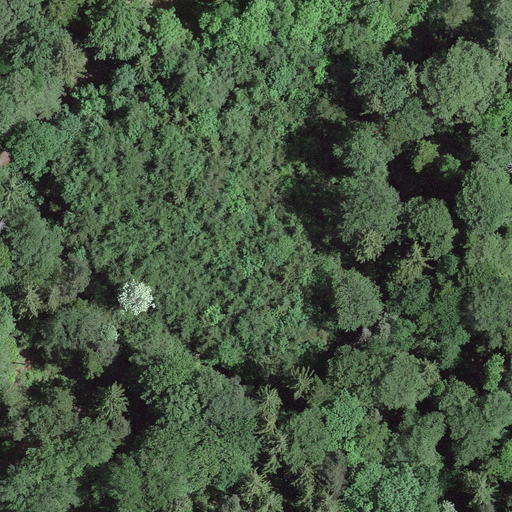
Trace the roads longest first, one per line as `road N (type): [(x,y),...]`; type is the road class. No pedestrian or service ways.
road 1 (track): [(187,0),(0,165)]
road 2 (track): [(0,67),(138,0)]
